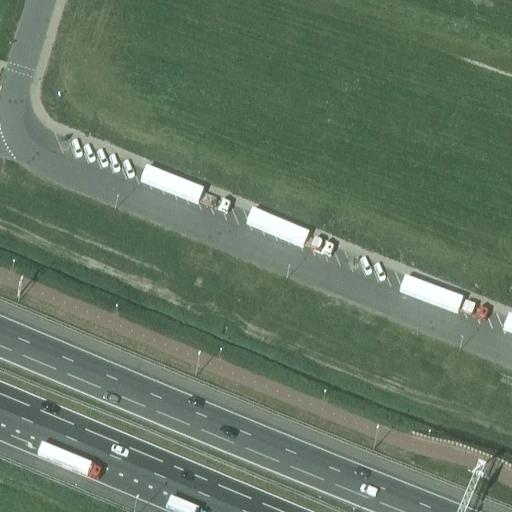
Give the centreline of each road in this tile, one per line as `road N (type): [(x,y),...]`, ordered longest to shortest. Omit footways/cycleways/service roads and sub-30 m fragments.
road 1 (unclassified): [(10,121),(40,162),(511,354)]
road 2 (motorway): [(438,511),(0,331)]
road 3 (motorway): [(0,401),(264,511)]
road 4 (unclassified): [(40,0),(10,121)]
